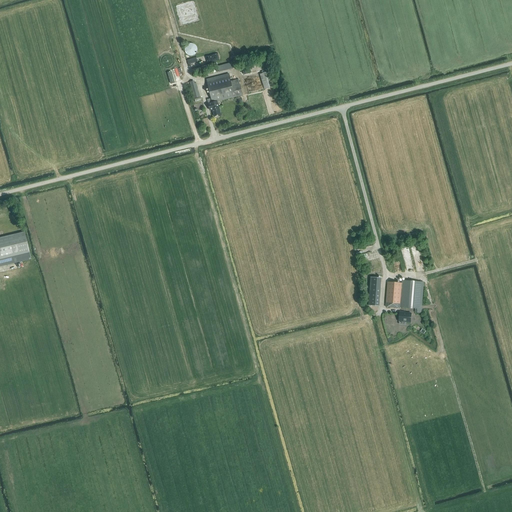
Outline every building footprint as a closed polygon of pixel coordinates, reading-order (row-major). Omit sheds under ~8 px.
[(191,56),(193,56),(194,56),(195,55),(196,54),(196,53),(197,52),(197,51),(197,50),(197,49),(197,47),(196,46),(196,45),(195,45),(194,44),(193,44),(192,43),(191,43),(189,44),(188,44),(187,45),(186,46),(185,48),(185,49),(185,50),(185,52),(185,53),(186,54),(187,54),(187,55),(189,56),(190,56),(191,56)] [(224,72),(234,69),(232,63),(223,65),(224,72)] [(276,86),(271,71),(265,73),(265,72),(260,74),(264,89),(276,86)] [(230,81),(229,74),(206,80),(211,99),(207,100),(210,110),(213,110),(214,117),(220,115),(219,108),(218,108),(216,102),(242,95),(239,79),(230,81)] [(195,83),(194,81),(190,82),(195,98),(200,96),(196,83),(195,83)] [(24,232),(0,237),(0,266),(30,259),(24,232)] [(379,306),(381,278),(370,278),(368,306),(379,306)] [(421,314),(424,283),(402,281),(402,283),(388,282),(386,307),(398,308),(398,307),(415,309),(415,313),(421,314)] [(410,322),(410,314),(404,313),(399,312),(399,321),(410,322)]
